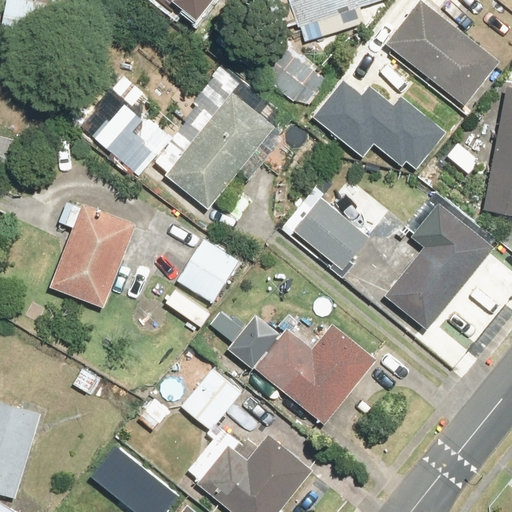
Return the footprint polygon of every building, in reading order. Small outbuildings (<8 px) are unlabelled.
[(56,2),(22,0),(4,0),(3,29),(55,32),(56,2)] [(235,0),(175,0),(208,30),(235,0)] [(375,0),(282,0),(292,27),(375,0)] [(428,0),(420,0),(388,40),(395,46),(381,64),(420,95),(434,77),(466,102),(502,58),(428,0)] [(346,70),(315,109),(368,152),(379,139),(407,161),(412,154),(418,159),(443,128),(400,94),(395,100),(370,79),(365,86),(346,70)] [(197,136),(167,172),(210,208),(279,125),(220,76),(181,123),(197,136)] [(511,83),(506,82),(486,206),(511,210),(511,83)] [(108,94),(86,121),(116,146),(106,157),(131,178),(179,119),(140,87),(124,107),(108,94)] [(18,139),(0,135),(0,173),(11,175),(18,139)] [(371,239),(320,197),(293,230),(344,272),(371,239)] [(430,327),(495,244),(440,201),(414,233),(425,242),(385,293),(430,327)] [(108,304),(138,220),(84,202),(55,286),(108,304)] [(242,263),(205,237),(176,279),(213,304),(242,263)] [(256,311),(231,343),(328,420),(380,355),(334,319),(314,344),(289,325),(283,333),(256,311)] [(242,391),(213,366),(179,405),(208,430),(242,391)] [(41,410),(0,398),(0,488),(18,493),(41,410)] [(201,477),(198,480),(236,511),(278,511),(316,467),(271,430),(260,444),(251,437),(246,443),(238,436),(220,440),(194,471),(201,477)] [(15,511),(0,503),(0,511),(15,511)] [(202,511),(191,503),(183,511),(202,511)]
